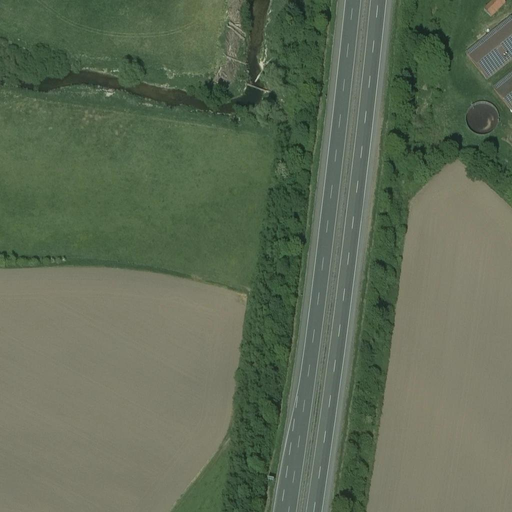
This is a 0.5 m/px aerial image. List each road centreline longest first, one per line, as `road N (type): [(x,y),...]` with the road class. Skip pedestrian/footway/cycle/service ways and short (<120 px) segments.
road 1 (motorway): [(315,511),(379,0)]
road 2 (motorway): [(353,0),(294,479)]
